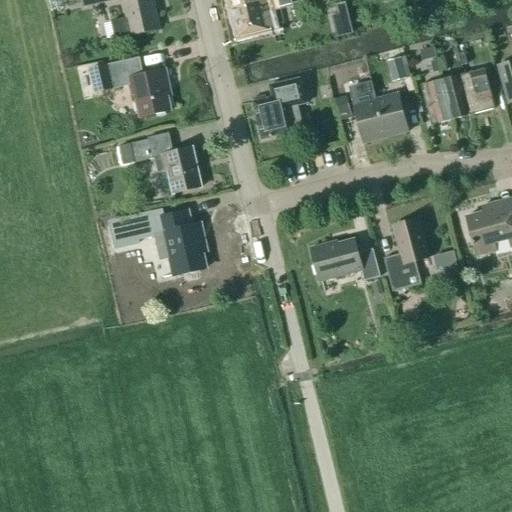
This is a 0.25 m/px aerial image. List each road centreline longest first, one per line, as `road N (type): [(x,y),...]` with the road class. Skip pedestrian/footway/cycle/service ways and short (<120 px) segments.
road 1 (unclassified): [(335,511),(257,208)]
road 2 (residential): [(257,208),(410,168),(511,160)]
road 3 (unclassified): [(257,208),(203,0)]
